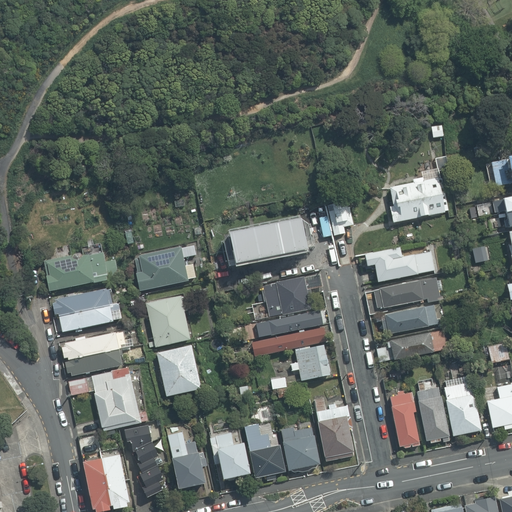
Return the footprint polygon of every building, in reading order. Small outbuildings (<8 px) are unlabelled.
[(431,127),(433,137),(443,135),(442,125),(431,127)] [(393,223),(436,214),(436,213),(449,210),(441,171),(448,170),(446,156),(436,158),(438,172),(424,174),(425,181),(424,181),(423,178),(413,180),(414,183),(389,188),(393,206),(390,207),(393,223)] [(511,183),(511,186),(511,157),(507,158),(507,159),(491,163),(496,186),(511,183)] [(505,210),(506,213),(511,212),(511,197),(503,199),(503,200),(493,202),(495,213),(505,210)] [(328,206),(334,235),(345,233),(344,227),(354,225),(350,208),(345,209),(344,202),(333,204),(328,206)] [(484,202),(472,203),(473,216),(485,215),(484,202)] [(511,212),(506,213),(508,221),(499,223),(499,224),(499,227),(509,224),(510,227),(511,226),(511,212)] [(230,234),(236,265),(308,250),(301,219),(230,234)] [(124,232),(127,245),(134,243),(131,230),(124,232)] [(137,273),(140,291),(189,281),(188,277),(191,276),(189,269),(186,270),(184,258),(197,255),(195,245),(182,248),(182,247),(140,256),(140,258),(136,259),(139,273),(137,273)] [(361,272),(363,284),(378,281),(378,282),(426,272),(427,275),(436,274),(431,252),(423,254),(423,250),(413,252),(414,255),(402,258),(400,247),(384,251),(383,250),(371,252),(370,254),(365,255),(367,267),(370,266),(371,269),(375,268),(375,269),(361,272)] [(47,276),(50,291),(94,282),(94,283),(109,280),(109,277),(118,275),(115,260),(106,262),(104,253),(90,256),(90,255),(83,256),(81,254),(75,255),(73,258),(72,255),(45,261),(48,276),(47,276)] [(323,286),(320,274),(304,278),(304,277),(275,283),(276,284),(263,286),(263,290),(262,290),(264,302),(266,301),(269,317),(283,314),(283,315),(311,309),(307,290),(323,286)] [(366,293),(370,314),(389,310),(388,307),(427,299),(428,302),(441,300),(437,278),(420,281),(380,289),(380,290),(366,293)] [(60,314),(60,316),(113,305),(110,290),(107,290),(107,289),(75,296),(75,293),(69,295),(69,297),(56,300),(57,303),(54,304),(56,315),(60,314)] [(150,342),(151,347),(156,346),(156,347),(191,340),(185,311),(189,310),(186,297),(182,298),(181,296),(147,304),(155,341),(150,342)] [(113,305),(60,316),(64,333),(77,330),(78,332),(83,331),(83,328),(114,322),(111,312),(112,312),(120,310),(119,304),(113,305)] [(388,333),(389,334),(429,326),(429,325),(441,323),(438,305),(425,307),(385,315),(385,316),(382,317),(385,333),(388,333)] [(256,324),(259,337),(322,324),(320,310),(256,324)] [(328,342),(325,327),(250,342),(253,357),(328,342)] [(378,350),(380,361),(394,358),(394,360),(434,352),(447,349),(443,330),(390,341),(391,347),(378,350)] [(246,334),(247,339),(257,337),(255,331),(249,332),(250,333),(246,334)] [(69,360),(122,349),(134,346),(132,339),(125,340),(123,333),(116,334),(116,333),(87,339),(86,336),(76,339),(77,341),(66,344),(67,347),(63,347),(65,358),(68,357),(68,358),(69,358),(69,360)] [(488,347),(491,363),(509,359),(506,343),(488,347)] [(157,353),(167,396),(201,389),(192,345),(157,353)] [(300,370),(302,381),(330,375),(325,345),(296,351),(298,363),(294,364),(296,370),(300,370)] [(123,365),(121,356),(123,355),(122,349),(69,360),(70,362),(66,363),(68,373),(72,372),(73,376),(87,373),(87,374),(91,373),(90,372),(123,365)] [(466,359),(473,358),(471,349),(464,350),(466,359)] [(388,365),(390,376),(408,373),(406,362),(388,365)] [(103,428),(104,431),(141,423),(148,421),(146,412),(139,413),(129,367),(112,371),(112,372),(69,382),(72,395),(95,390),(96,393),(94,394),(102,428),(103,428)] [(496,371),(498,382),(511,379),(509,369),(496,371)] [(384,390),(399,387),(397,376),(382,379),(384,390)] [(272,381),(274,389),(287,386),(285,378),(272,381)] [(446,400),(453,436),(482,430),(474,394),(471,382),(444,387),(447,400),(446,400)] [(504,425),(504,430),(511,428),(511,424),(511,384),(497,387),(499,399),(486,401),(492,428),(504,425)] [(440,396),(438,387),(417,391),(419,400),(418,401),(426,441),(430,440),(430,443),(440,441),(440,438),(442,438),(443,442),(449,440),(448,436),(449,436),(441,396),(440,396)] [(278,389),(279,398),(291,397),(289,388),(278,389)] [(403,446),(405,448),(410,447),(412,444),(413,446),(420,445),(413,412),(415,411),(411,392),(403,394),(403,391),(397,392),(398,395),(391,397),(392,406),(391,407),(400,446),(403,446)] [(326,457),(327,460),(354,455),(353,452),(349,428),(352,428),(350,416),(349,417),(347,406),(336,408),(336,404),(335,404),(329,405),(330,410),(326,410),(324,399),(315,400),(319,421),(325,458),(326,457)] [(266,475),(267,480),(276,478),(275,473),(285,471),(279,445),(271,447),(268,433),(260,435),(258,424),(244,427),(255,478),(266,475)] [(136,451),(153,442),(152,441),(149,425),(126,430),(128,442),(131,441),(134,451),(136,451)] [(291,470),(295,472),(298,471),(303,472),(309,470),(312,468),(316,467),(318,464),(320,464),(313,427),(295,431),(295,427),(282,430),(284,442),(283,442),(289,470),(291,470)] [(182,488),(184,490),(202,487),(203,483),(205,483),(202,466),(207,465),(205,453),(199,454),(199,452),(198,453),(195,442),(186,444),(183,432),(180,433),(177,431),(173,432),(171,435),(169,435),(173,458),(179,488),(182,488)] [(233,445),(230,433),(215,436),(215,437),(210,438),(214,455),(213,455),(215,464),(220,463),(223,479),(250,474),(244,443),(233,445)] [(158,452),(153,442),(136,451),(141,462),(138,463),(143,472),(158,464),(155,458),(159,456),(157,452),(158,452)] [(127,502),(130,502),(120,455),(111,457),(109,450),(100,452),(111,505),(114,505),(115,509),(128,506),(127,502)] [(110,505),(111,505),(100,452),(92,453),(94,460),(84,462),(94,509),(97,509),(97,511),(98,511),(111,509),(110,505)] [(163,475),(158,464),(143,472),(140,474),(146,486),(143,487),(148,497),(163,490),(159,482),(164,480),(162,476),(163,475)] [(511,511),(511,490),(508,491),(509,495),(503,497),(501,499),(500,499),(502,511),(511,511)] [(498,511),(495,495),(483,498),(482,496),(477,497),(476,492),(462,495),(465,511),(498,511)] [(462,511),(461,503),(431,509),(431,511),(462,511)]
